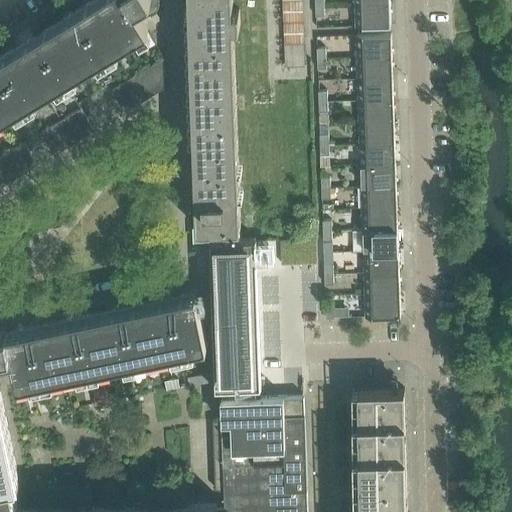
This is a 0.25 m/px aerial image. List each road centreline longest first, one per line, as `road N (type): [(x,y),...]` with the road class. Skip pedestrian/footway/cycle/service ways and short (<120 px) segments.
road 1 (residential): [(435,511),(414,0)]
road 2 (residential): [(180,85),(0,196)]
road 3 (residential): [(0,313),(170,288),(188,269)]
road 4 (residential): [(188,269),(180,85)]
